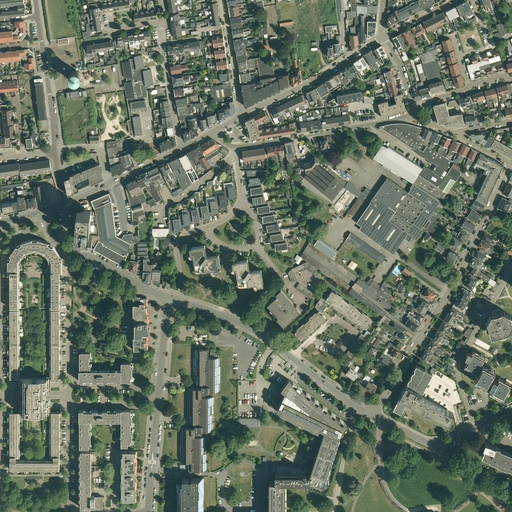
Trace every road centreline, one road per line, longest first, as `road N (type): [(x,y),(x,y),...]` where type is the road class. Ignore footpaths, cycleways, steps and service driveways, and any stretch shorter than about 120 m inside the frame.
road 1 (residential): [(371,414),(449,289),(510,164)]
road 2 (residential): [(371,414),(255,331),(179,301)]
road 3 (unclassified): [(242,115),(382,36)]
road 4 (residential): [(167,298),(67,246),(42,211)]
road 5 (unclassified): [(55,151),(37,16)]
road 6 (residential): [(180,148),(159,23)]
road 7 (unclassified): [(234,146),(357,127)]
